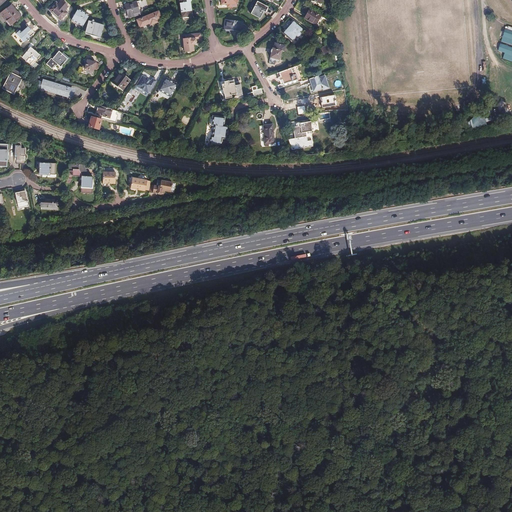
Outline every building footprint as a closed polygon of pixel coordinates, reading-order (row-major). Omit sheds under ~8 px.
[(188,0),(178,0),(181,22),(191,21),(188,0)] [(60,22),(61,20),(67,13),(55,2),(48,11),(51,14),(56,19),(58,21),(60,22)] [(135,2),(124,5),(128,18),(139,15),(135,2)] [(249,14),(258,19),(262,12),(263,13),(266,8),(256,2),(249,14)] [(10,5),(0,13),(6,21),(5,21),(9,26),(20,17),(10,5)] [(82,26),(87,18),(88,15),(77,9),(71,20),(82,26)] [(303,19),(314,26),(319,17),(308,10),(303,19)] [(158,12),(137,20),(140,26),(149,22),(150,24),(161,19),(158,12)] [(100,25),(91,22),(88,21),(84,34),(99,38),(103,24),(100,23),(100,24),(100,25)] [(223,21),(222,31),(240,33),(241,23),(223,21)] [(290,25),(285,29),(281,34),(291,43),(295,38),(296,40),(300,35),(299,34),(302,30),(292,22),(290,25)] [(24,43),(34,33),(28,26),(22,32),(20,30),(15,34),(24,43)] [(511,29),(507,27),(497,49),(505,52),(502,57),(511,61),(511,29)] [(184,39),(181,39),(183,52),(185,52),(187,53),(188,53),(189,53),(190,51),(192,51),(191,44),(193,46),(196,42),(194,40),(200,40),(199,33),(184,35),(184,39)] [(18,57),(16,59),(34,72),(39,66),(36,64),(33,67),(32,66),(39,56),(38,55),(39,55),(34,50),(33,51),(29,48),(32,45),(29,43),(18,57)] [(272,49),(269,58),(278,61),(280,52),(283,52),(285,47),(274,44),(273,49),(272,49)] [(322,58),(329,56),(326,48),(319,50),(322,58)] [(49,58),(45,64),(51,69),(54,65),(55,66),(57,65),(60,67),(64,62),(65,63),(69,59),(62,52),(60,53),(58,51),(50,59),(49,58)] [(81,69),(80,74),(92,77),(93,72),(92,72),(94,63),(86,61),(83,69),(81,69)] [(295,67),(275,74),(277,79),(276,79),(277,82),(278,82),(279,86),(276,87),(277,90),(300,83),(299,79),(295,67)] [(2,90),(12,95),(14,91),(16,88),(20,80),(17,78),(20,74),(13,71),(11,75),(9,75),(2,90)] [(120,73),(117,76),(111,84),(120,91),(121,91),(129,80),(120,73)] [(111,84),(117,76),(116,74),(109,82),(109,83),(109,84),(109,85),(109,86),(110,86),(119,93),(120,91),(111,84)] [(142,77),(135,86),(148,94),(156,82),(152,80),(150,83),(142,77)] [(317,79),(316,78),(307,81),(308,84),(306,85),(309,94),(312,93),(312,92),(319,90),(320,92),(327,90),(323,78),(317,79)] [(164,80),(158,91),(169,98),(175,87),(164,80)] [(37,88),(46,91),(48,84),(39,82),(37,88)] [(48,84),(46,91),(52,93),(53,92),(59,94),(58,95),(65,97),(65,96),(70,98),(72,92),(71,92),(71,91),(73,91),(73,90),(68,88),(61,85),(61,87),(55,85),(55,84),(47,82),(39,82),(48,84)] [(229,82),(225,83),(225,85),(222,85),(224,95),(225,100),(232,98),(232,96),(237,94),(235,84),(229,85),(229,82)] [(345,105),(343,96),(335,97),(336,102),(339,102),(339,106),(345,105)] [(114,124),(117,116),(115,115),(116,112),(111,110),(98,106),(97,111),(96,115),(100,116),(99,119),(100,119),(114,124)] [(211,138),(210,145),(221,147),(222,140),(227,140),(228,126),(224,126),(225,118),(213,116),(212,127),(215,127),(213,138),(211,138)] [(99,119),(89,117),(87,127),(97,130),(100,119),(99,119)] [(119,130),(118,133),(133,136),(135,129),(112,124),(111,128),(119,130)] [(285,141),(289,151),(310,148),(309,142),(304,143),(304,139),(303,139),(303,134),(309,133),(308,124),(297,125),(298,128),(290,129),(292,140),(285,141)] [(271,125),(261,126),(262,144),(272,144),(271,125)] [(41,163),(40,174),(50,175),(56,176),(56,164),(51,164),(41,163)] [(84,165),(70,164),(69,171),(69,179),(66,185),(70,186),(73,180),(74,176),(74,172),(74,170),(80,170),(82,176),(84,175),(85,176),(88,175),(84,165)] [(104,173),(103,184),(116,185),(116,174),(104,173)] [(90,177),(83,177),(82,194),(93,194),(93,188),(94,177),(90,177)] [(152,182),(134,179),(132,189),(147,192),(147,191),(151,191),(152,186),(152,182)] [(151,191),(150,193),(163,195),(163,194),(166,194),(166,192),(172,193),(174,183),(163,181),(162,188),(152,186),(151,191)] [(25,192),(15,194),(17,204),(28,201),(25,192)]
